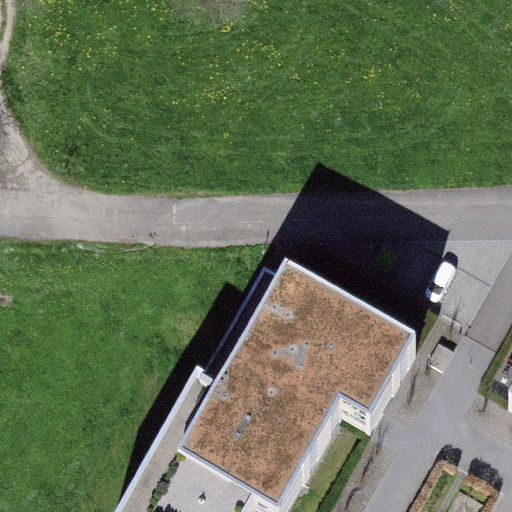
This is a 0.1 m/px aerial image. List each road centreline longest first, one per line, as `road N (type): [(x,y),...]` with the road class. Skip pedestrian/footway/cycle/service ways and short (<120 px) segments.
road 1 (track): [(0,229),(511,222)]
road 2 (unknown): [(389,511),(511,279)]
